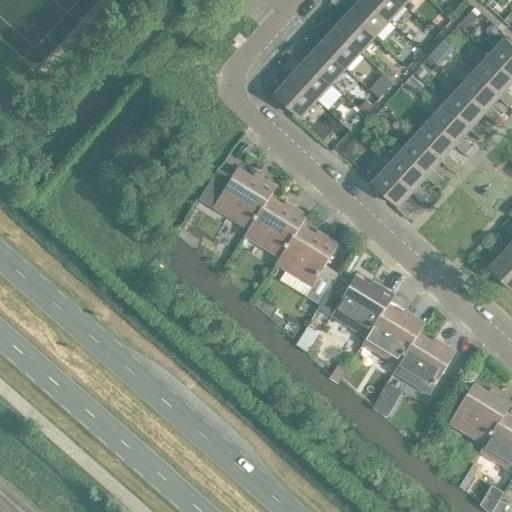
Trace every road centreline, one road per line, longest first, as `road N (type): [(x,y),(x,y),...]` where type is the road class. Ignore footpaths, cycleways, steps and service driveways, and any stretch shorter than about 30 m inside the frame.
road 1 (residential): [(511,354),(240,101),(234,80),(241,55),(294,0)]
road 2 (primary): [(275,511),(0,272)]
road 3 (primary): [(0,333),(201,511)]
